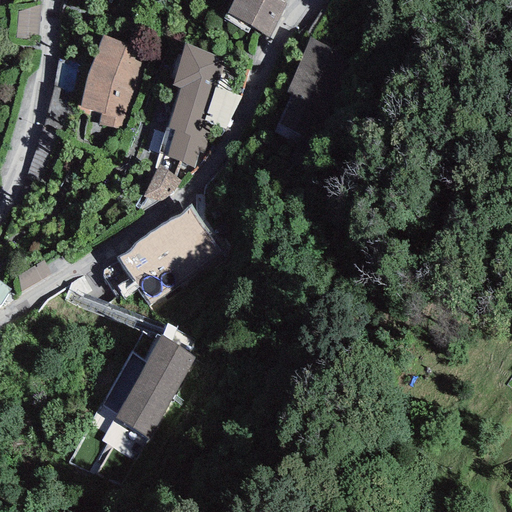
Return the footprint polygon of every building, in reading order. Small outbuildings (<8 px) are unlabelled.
[(232,0),(226,13),(269,39),(287,4),(280,1),(280,0),(232,0)] [(80,107),(101,114),(98,124),(124,130),(150,50),(102,35),(87,75),(80,107)] [(317,139),(353,59),(310,38),(274,120),(317,139)] [(159,151),(193,169),(224,130),(241,97),(216,88),(224,60),(184,43),(171,86),(180,89),(168,127),(166,127),(159,151)] [(117,257),(148,306),(221,255),(191,205),(185,209),(180,215),(171,217),(160,224),(149,233),(143,238),(134,243),(130,249),(126,253),(117,257)] [(18,276),(20,292),(50,274),(43,261),(18,276)] [(10,289),(0,280),(0,306),(1,306),(10,289)] [(149,439),(195,358),(161,335),(114,419),(149,439)]
